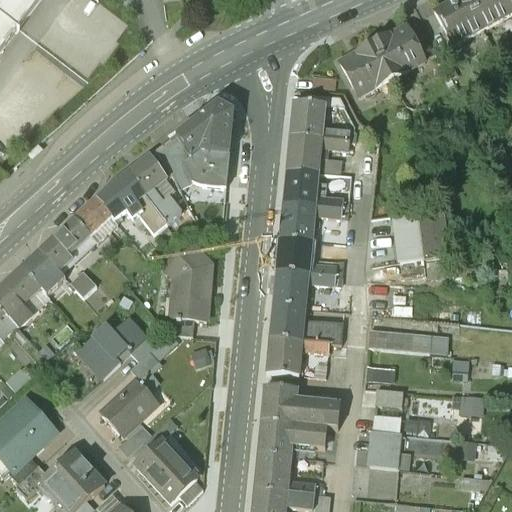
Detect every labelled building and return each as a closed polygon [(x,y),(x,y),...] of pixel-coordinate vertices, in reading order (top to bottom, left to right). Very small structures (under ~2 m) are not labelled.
[(41,0),(0,0),(0,18),(17,32),(41,0)] [(483,33),(466,0),(456,0),(453,2),(452,6),(434,15),(452,49),(483,33)] [(511,14),(504,0),(466,0),(483,33),(511,17),(511,14)] [(0,54),(17,32),(0,18),(0,54)] [(411,40),(394,49),(389,39),(381,43),(379,40),(371,45),(391,83),(424,65),(411,40)] [(364,52),(339,65),(358,100),(391,83),(371,45),(362,49),(364,52)] [(336,84),(314,82),(313,92),(335,95),(336,84)] [(325,110),(294,108),(291,137),(290,142),(322,145),(323,136),(325,110)] [(218,111),(155,159),(167,173),(188,157),(202,176),(201,191),(225,193),(233,119),(218,111)] [(350,138),(323,136),(322,145),(349,147),(350,138)] [(322,145),(290,142),(287,176),(319,178),(321,153),(322,145)] [(349,147),(322,145),(321,153),(348,156),(349,147)] [(150,163),(129,179),(166,229),(180,218),(168,202),(161,207),(152,195),(166,184),(150,163)] [(319,178),(287,176),(284,209),(315,212),(316,203),(319,178)] [(166,229),(129,179),(108,195),(97,205),(112,222),(114,224),(126,215),(132,223),(138,218),(153,238),(166,229)] [(343,205),(316,203),(315,212),(343,215),(343,205)] [(97,205),(75,225),(90,242),(112,222),(97,205)] [(315,212),(284,209),(280,243),(312,246),(314,221),(315,212)] [(343,215),(315,212),(314,221),(342,224),(343,215)] [(444,215),(394,221),(400,267),(450,260),(444,215)] [(75,225),(41,257),(59,277),(73,265),(70,260),(90,242),(75,225)] [(312,246),(280,243),(277,276),(309,279),(310,270),(312,246)] [(210,271),(192,252),(167,275),(174,283),(173,302),(179,302),(177,322),(193,324),(205,325),(210,271)] [(59,277),(41,257),(22,275),(40,294),(47,301),(65,284),(59,277)] [(337,272),(310,270),(309,279),(336,282),(337,272)] [(40,294),(22,275),(0,295),(0,313),(6,319),(17,332),(30,319),(22,311),(40,294)] [(309,279),(277,276),(274,309),(305,312),(308,287),(309,279)] [(336,282),(309,279),(308,287),(335,290),(336,282)] [(305,312),(274,309),(270,343),(302,346),(329,348),(335,349),(341,349),(343,328),(304,324),(305,312)] [(193,324),(177,322),(177,325),(168,324),(167,336),(171,339),(192,341),(193,324)] [(106,329),(78,356),(103,383),(120,368),(116,364),(126,354),(130,358),(145,345),(144,344),(127,325),(113,337),(106,329)] [(369,352),(447,359),(449,342),(370,335),(369,352)] [(145,345),(130,358),(138,368),(149,358),(157,350),(148,340),(144,344),(145,345)] [(302,346),(270,343),(267,377),(299,380),(301,355),(302,346)] [(329,348),(302,346),(301,355),(329,357),(329,356),(329,348)] [(138,368),(133,373),(142,383),(158,368),(149,358),(138,368)] [(155,410),(134,387),(103,417),(123,440),(155,410)] [(298,395),(265,391),(262,426),(328,432),(338,432),(340,410),(297,405),(298,395)] [(402,396),(376,394),(375,410),(400,412),(402,396)] [(56,438),(26,405),(0,429),(0,453),(17,471),(18,473),(30,462),(56,438)] [(400,422),(375,419),(373,436),(399,438),(400,422)] [(171,424),(143,450),(150,458),(162,447),(178,432),(171,424)] [(328,432),(262,426),(258,459),(291,462),(293,450),(325,454),(328,432)] [(399,438),(373,436),(369,470),(397,473),(401,438),(399,438)] [(197,484),(162,447),(150,458),(137,471),(171,508),(197,484)] [(104,489),(74,457),(48,482),(39,491),(40,492),(55,508),(58,505),(64,511),(79,511),(87,505),(104,489)] [(291,462),(258,459),(255,493),(288,496),(289,486),(291,462)] [(39,471),(30,462),(18,473),(17,471),(9,478),(20,489),(39,471)] [(20,489),(17,492),(27,503),(40,492),(39,491),(48,482),(39,471),(20,489)] [(316,489),(289,486),(288,496),(316,499),(316,490),(316,489)] [(288,496),(255,493),(252,511),(286,511),(287,511),(329,511),(331,500),(321,499),(316,499),(288,496)]
